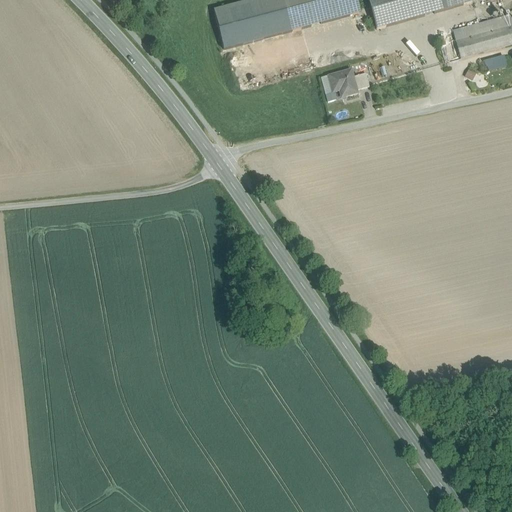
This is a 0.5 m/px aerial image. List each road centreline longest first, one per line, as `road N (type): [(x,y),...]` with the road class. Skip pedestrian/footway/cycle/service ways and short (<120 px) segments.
road 1 (secondary): [(219,167),(461,511)]
road 2 (unclassified): [(219,167),(252,143),(511,91)]
road 3 (residential): [(219,167),(155,191),(0,207)]
road 4 (secondary): [(79,0),(219,167)]
